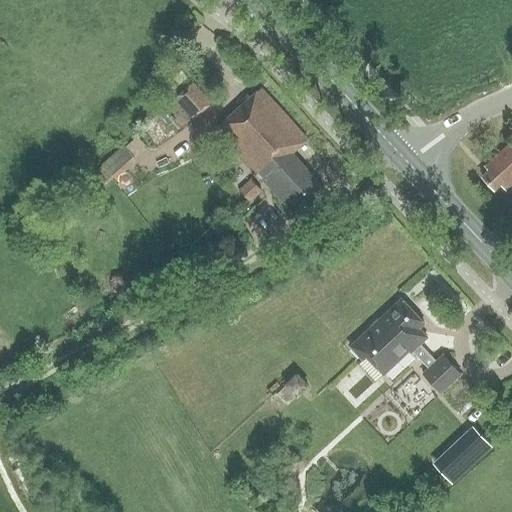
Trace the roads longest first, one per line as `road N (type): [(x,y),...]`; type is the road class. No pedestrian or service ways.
road 1 (track): [(0,392),(252,254),(366,169)]
road 2 (primary): [(398,151),(256,0)]
road 3 (primary): [(511,275),(398,151)]
road 4 (unclassified): [(398,151),(511,97)]
